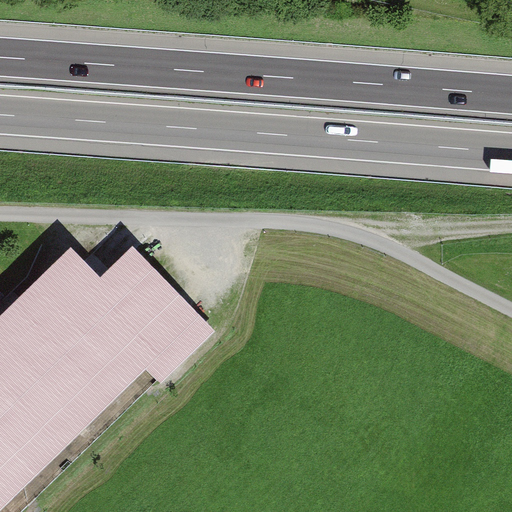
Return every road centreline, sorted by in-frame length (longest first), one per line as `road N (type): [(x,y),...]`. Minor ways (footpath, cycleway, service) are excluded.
road 1 (motorway): [(0,116),(511,154)]
road 2 (motorway): [(511,95),(0,57)]
road 3 (track): [(511,226),(383,225),(363,237)]
